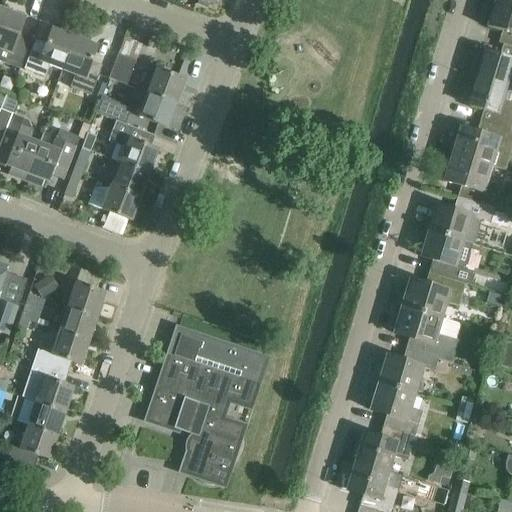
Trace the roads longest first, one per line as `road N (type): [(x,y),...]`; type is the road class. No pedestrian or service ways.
road 1 (residential): [(305,511),(462,0)]
road 2 (residential): [(70,503),(146,264)]
road 3 (residential): [(146,264),(229,46)]
road 4 (residential): [(146,264),(0,208)]
road 5 (residential): [(229,46),(111,0)]
